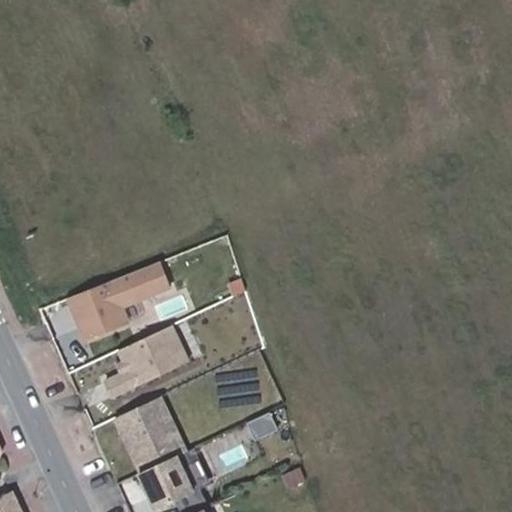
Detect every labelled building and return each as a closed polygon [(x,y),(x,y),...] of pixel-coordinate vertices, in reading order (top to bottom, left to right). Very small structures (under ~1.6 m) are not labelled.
[(75,301),(92,342),(135,325),(129,309),(177,290),(166,264),(75,301)] [(124,352),(141,388),(194,363),(177,327),(124,352)] [(164,398),(119,419),(143,473),(179,456),(188,452),(164,398)] [(195,493),(179,456),(143,473),(141,474),(158,510),(195,493)] [(0,511),(21,511),(12,491),(0,496),(0,511)]
